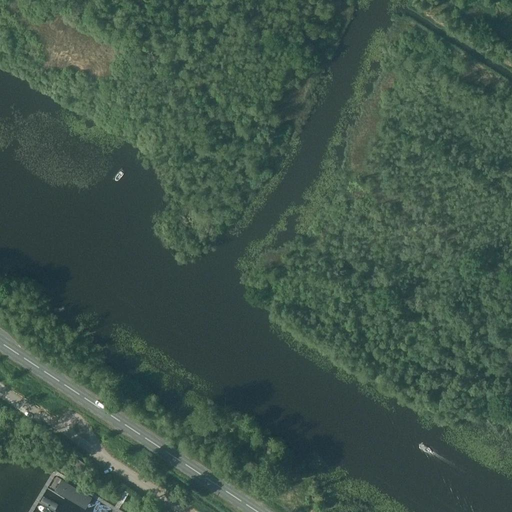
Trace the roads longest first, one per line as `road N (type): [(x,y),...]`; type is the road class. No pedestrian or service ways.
road 1 (primary): [(257,511),(0,341)]
road 2 (unclassified): [(105,458),(0,387)]
